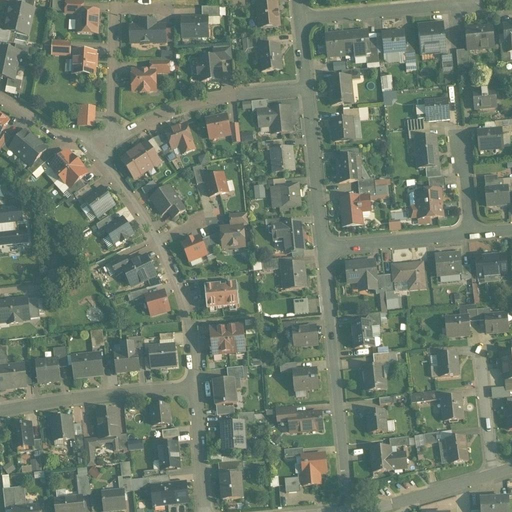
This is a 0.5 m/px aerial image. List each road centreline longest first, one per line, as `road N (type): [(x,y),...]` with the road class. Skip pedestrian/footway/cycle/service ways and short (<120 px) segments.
road 1 (residential): [(351,511),(324,248)]
road 2 (residential): [(189,325),(156,239),(98,145)]
road 3 (residential): [(0,412),(196,389)]
road 4 (residential): [(299,19),(472,5)]
road 5 (residential): [(324,248),(306,88)]
road 6 (residential): [(324,248),(472,233)]
road 7 (residential): [(354,511),(494,471)]
road 8 (residential): [(110,136),(114,0)]
road 9 (residential): [(110,136),(235,94)]
road 10 (residential): [(494,471),(480,346)]
road 11 (residential): [(205,511),(196,389)]
